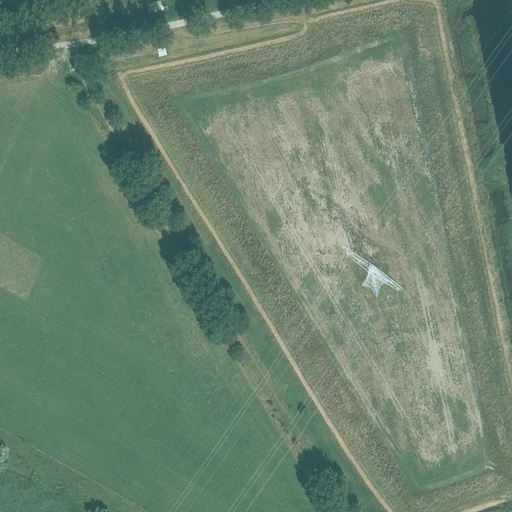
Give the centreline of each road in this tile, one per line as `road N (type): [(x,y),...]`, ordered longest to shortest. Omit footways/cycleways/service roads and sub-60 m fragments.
road 1 (track): [(64,47),(344,511)]
road 2 (unclassified): [(0,56),(290,0)]
